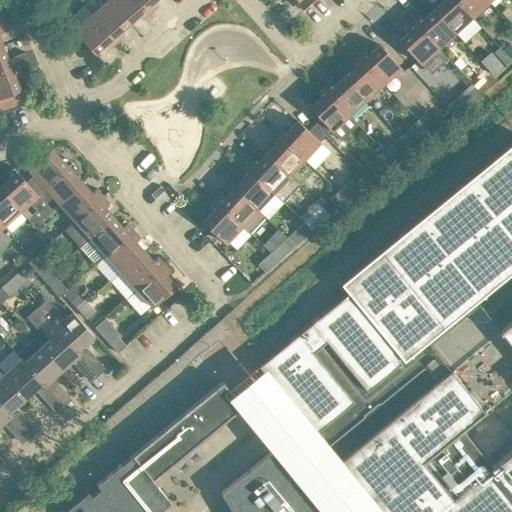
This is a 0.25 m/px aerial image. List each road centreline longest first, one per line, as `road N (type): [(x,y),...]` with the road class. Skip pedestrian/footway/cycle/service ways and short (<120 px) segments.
road 1 (residential): [(0,489),(205,317),(210,299),(87,151),(75,123)]
road 2 (residential): [(65,100),(109,91),(206,0)]
road 3 (residential): [(247,0),(299,49),(354,0)]
